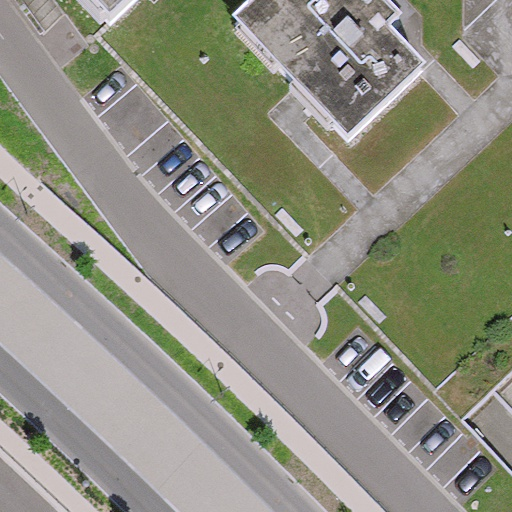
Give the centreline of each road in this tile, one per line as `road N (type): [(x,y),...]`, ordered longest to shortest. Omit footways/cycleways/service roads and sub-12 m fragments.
road 1 (residential): [(0,31),(169,251),(421,511)]
road 2 (primary): [(300,511),(0,227)]
road 3 (primary): [(0,367),(153,511)]
